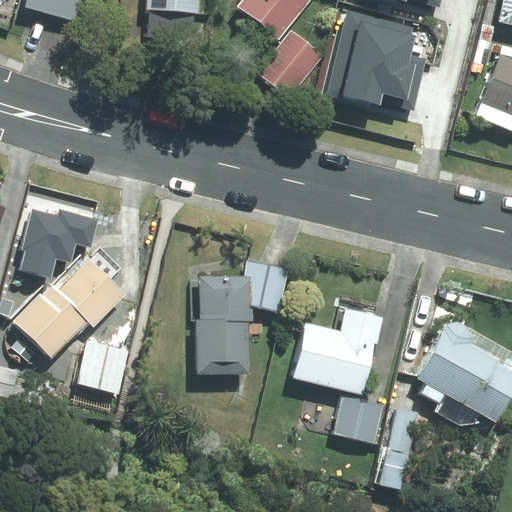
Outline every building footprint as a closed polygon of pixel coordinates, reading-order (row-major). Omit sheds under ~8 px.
[(76,22),(80,0),(28,0),(26,11),(76,22)] [(146,0),(147,10),(199,11),(199,0),(146,0)] [(310,0),(239,0),(236,5),(278,40),(310,0)] [(428,0),(429,7),(437,9),(438,0),(428,0)] [(511,0),(502,0),(497,23),(511,26),(511,0)] [(417,27),(347,10),(328,92),(373,103),(376,89),(400,95),(396,112),(419,118),(432,61),(410,56),(417,27)] [(322,56),(290,30),(259,69),(291,95),(322,56)] [(511,131),(511,44),(498,39),(493,53),(501,56),(476,117),(511,131)] [(52,280),(13,322),(50,358),(84,323),(89,329),(125,292),(79,247),(49,277),(52,280)] [(246,276),(199,276),(195,372),(250,375),(252,310),(279,312),(281,267),(246,266),(246,276)] [(375,444),(387,400),(361,393),(381,317),(342,306),(336,329),(304,320),(290,374),(344,388),(333,432),(375,444)] [(511,392),(511,348),(448,315),(415,376),(423,381),(418,390),(437,400),(431,410),(460,426),(486,417),(496,423),(511,392)] [(118,394),(127,348),(85,340),(76,385),(118,394)] [(381,441),(371,481),(402,487),(417,411),(394,407),(387,442),(381,441)]
